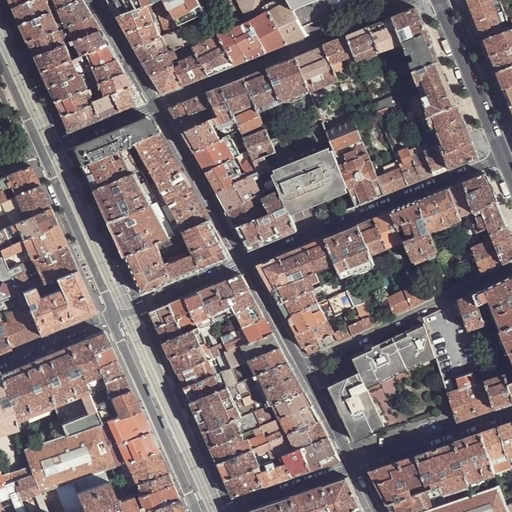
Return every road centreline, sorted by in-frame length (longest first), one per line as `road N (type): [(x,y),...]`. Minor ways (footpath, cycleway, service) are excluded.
road 1 (residential): [(158,106),(423,0)]
road 2 (residential): [(246,262),(503,156)]
road 3 (residential): [(511,267),(303,367)]
road 4 (residential): [(111,318),(197,511)]
road 5 (residential): [(39,147),(111,318)]
road 6 (residential): [(246,262),(158,106)]
road 7 (secondary): [(503,156),(439,0)]
road 8 (residential): [(511,411),(354,464)]
road 9 (residential): [(111,318),(246,262)]
road 10 (residential): [(354,464),(219,511)]
road 11 (residential): [(158,106),(97,0)]
